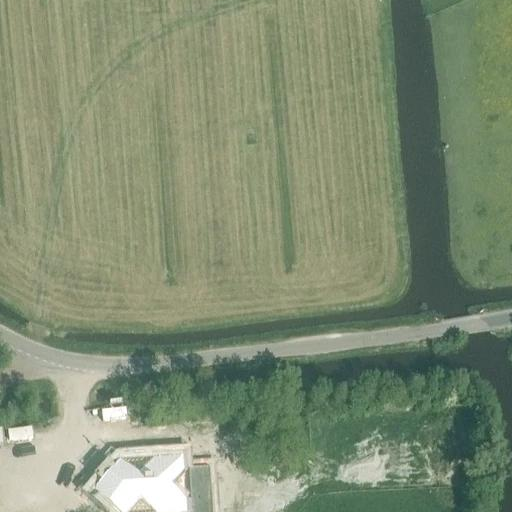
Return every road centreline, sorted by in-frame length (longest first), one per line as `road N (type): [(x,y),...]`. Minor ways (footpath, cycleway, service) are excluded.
road 1 (unclassified): [(511,318),(117,366),(71,364),(0,335)]
road 2 (track): [(64,511),(84,507),(109,484),(117,366)]
